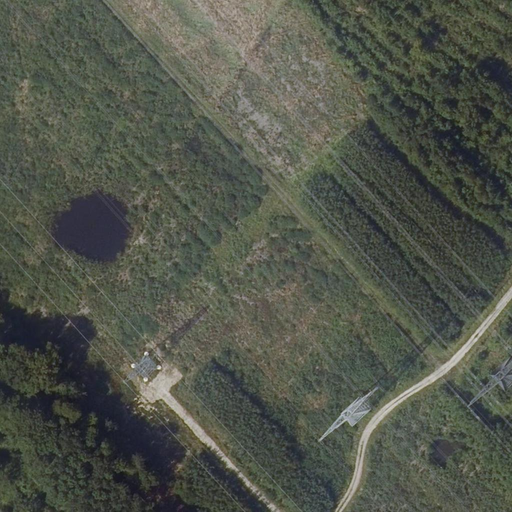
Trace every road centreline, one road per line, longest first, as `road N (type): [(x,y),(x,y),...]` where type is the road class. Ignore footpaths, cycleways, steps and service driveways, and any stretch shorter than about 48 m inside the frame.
road 1 (track): [(105,0),(444,370)]
road 2 (track): [(444,370),(372,425),(337,511)]
